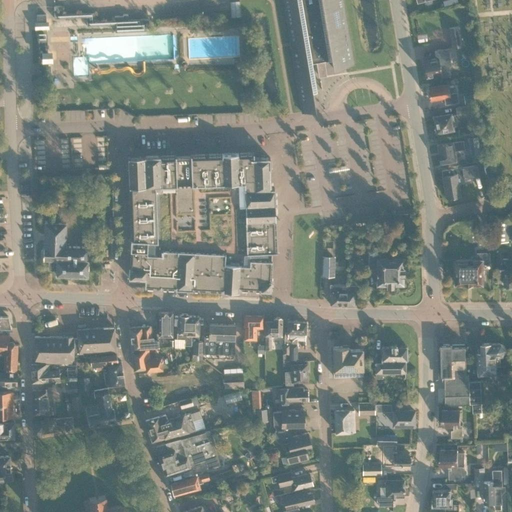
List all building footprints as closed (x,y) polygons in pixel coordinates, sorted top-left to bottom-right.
[(240,0),(230,1),(231,9),(231,17),(241,16),(240,0)] [(283,0),(291,42),(292,47),(303,112),(316,110),(313,90),(317,90),(312,61),(316,60),(317,60),(319,73),(320,72),(325,69),(323,59),(324,59),(332,58),(333,68),(344,66),(354,64),(343,0),(283,0)] [(87,25),(115,24),(115,31),(146,30),(146,27),(149,27),(149,18),(128,19),(128,13),(123,13),(123,15),(115,15),(115,20),(94,21),(94,12),(62,13),(61,5),(56,5),(54,5),(54,17),(86,15),(87,25)] [(46,14),(37,14),(37,29),(39,63),(39,73),(49,72),(46,14)] [(459,25),(449,27),(452,47),(462,45),(459,25)] [(441,72),(442,77),(451,75),(449,64),(451,64),(448,46),(435,49),(436,57),(432,58),(431,59),(423,61),(425,74),(428,74),(428,75),(432,75),(432,73),(441,72)] [(448,84),(428,87),(430,99),(440,97),(441,98),(444,98),(445,103),(458,101),(456,91),(450,92),(448,84)] [(474,92),(463,94),(465,103),(475,101),(474,92)] [(455,106),(457,115),(470,113),(468,104),(455,106)] [(451,114),(434,117),(437,133),(454,130),(453,127),(457,126),(455,114),(451,115),(451,114)] [(470,153),(480,151),(478,135),(468,136),(470,153)] [(463,141),(437,145),(440,164),(456,161),(456,158),(454,151),(464,149),(463,141)] [(130,248),(129,276),(145,277),(145,285),(239,290),(239,287),(271,289),(271,279),(271,278),(272,250),(277,250),(274,187),(271,187),(270,157),(254,157),(254,152),(238,152),(191,154),(191,155),(176,155),(160,155),(147,156),(144,156),(128,156),(131,238),(131,239),(130,248)] [(452,168),(442,169),(446,197),(460,194),(457,172),(453,173),(452,168)] [(462,172),(463,179),(480,176),(478,169),(462,172)] [(510,240),(510,227),(511,227),(511,219),(510,220),(510,219),(494,219),(494,240),(510,240)] [(43,246),(43,247),(41,250),(41,255),(43,257),(43,258),(49,258),(49,268),(57,268),(56,274),(87,275),(88,246),(66,245),(66,222),(45,222),(44,246),(43,246)] [(478,259),(456,259),(456,283),(484,283),(484,263),(490,263),(490,252),(478,252),(478,259)] [(404,284),(403,257),(380,258),(379,253),(368,253),(368,268),(377,268),(377,284),(404,284)] [(335,255),(322,255),(322,275),(335,276),(335,255)] [(511,257),(503,258),(503,262),(502,262),(502,270),(505,270),(505,284),(507,284),(507,287),(511,286),(511,257)] [(354,304),(355,284),(331,283),(330,291),(331,291),(330,303),(354,304)] [(0,327),(12,328),(9,316),(0,315),(1,311),(0,310),(0,327)] [(159,336),(172,336),(172,312),(159,312),(159,336)] [(179,315),(179,332),(178,332),(177,338),(185,338),(185,344),(193,344),(193,353),(203,354),(204,340),(199,340),(199,336),(199,315),(189,314),(186,312),(182,312),(179,315)] [(263,327),(264,315),(244,315),(244,327),(245,327),(245,338),(256,338),(256,327),(263,327)] [(265,321),(265,335),(272,335),(282,335),(283,317),(280,317),(279,316),(277,316),(276,317),(274,317),(274,321),(265,321)] [(306,332),(306,321),(288,320),(288,332),(285,332),(285,344),(283,343),(283,359),(297,359),(297,339),(305,339),(305,332),(306,332)] [(204,331),(204,353),(219,353),(234,354),(235,345),(235,324),(210,323),(209,332),(204,331)] [(132,348),(159,347),(159,340),(154,340),(154,337),(152,337),(150,325),(130,326),(132,348)] [(78,337),(77,337),(77,353),(116,350),(115,326),(78,328),(78,337)] [(18,344),(15,344),(14,342),(10,342),(10,335),(0,334),(0,351),(5,352),(5,368),(17,369),(18,344)] [(68,364),(77,364),(77,353),(77,337),(35,335),(35,361),(60,362),(60,364),(68,364)] [(505,376),(508,372),(508,369),(505,365),(501,366),(501,355),(503,355),(507,348),(502,343),(492,344),(492,342),(483,343),(483,351),(478,352),(479,374),(497,373),(500,376),(505,376)] [(470,403),(469,381),(469,374),(467,374),(466,343),(442,344),(443,375),(445,375),(446,404),(470,403)] [(349,346),(349,344),(346,345),(343,345),(343,346),(333,346),(334,376),(363,375),(362,348),(349,349),(349,346)] [(375,373),(376,373),(376,377),(383,377),(383,372),(406,372),(405,359),(407,359),(407,346),(382,347),(382,362),(376,362),(375,373)] [(146,371),(162,369),(161,356),(149,357),(149,349),(132,350),(134,369),(146,368),(146,371)] [(121,360),(118,360),(117,352),(91,355),(93,367),(97,366),(97,369),(104,369),(106,385),(124,383),(121,360)] [(33,381),(61,380),(60,368),(57,368),(57,366),(52,366),(52,364),(50,362),(32,363),(33,381)] [(291,364),(292,370),(284,370),(285,385),(294,384),(294,382),(307,381),(306,363),(291,364)] [(77,364),(68,364),(68,376),(64,376),(64,380),(77,379),(77,364)] [(0,385),(18,385),(17,371),(0,371),(0,385)] [(244,386),(243,372),(224,373),(225,387),(244,386)] [(88,376),(78,377),(79,389),(89,388),(88,376)] [(481,380),(469,381),(470,403),(473,403),(473,412),(482,411),(482,402),(486,402),(485,379),(481,379),(481,380)] [(68,392),(78,391),(77,380),(67,381),(68,392)] [(53,413),(52,386),(44,386),(44,389),(32,389),(33,413),(53,413)] [(304,386),(289,387),(279,387),(280,403),(290,402),(290,400),(308,399),(308,389),(304,390),(304,386)] [(99,404),(103,423),(116,420),(114,408),(112,408),(108,387),(94,390),(95,397),(98,396),(99,404)] [(260,389),(252,389),(252,397),(260,397),(260,389)] [(13,390),(0,390),(0,403),(13,403),(13,390)] [(83,408),(83,394),(73,394),(74,408),(83,408)] [(179,401),(182,408),(197,403),(195,396),(179,401)] [(0,416),(14,416),(13,403),(0,403),(0,416)] [(375,403),(358,403),(359,414),(375,414),(375,403)] [(91,425),(103,423),(99,404),(87,407),(91,425)] [(196,431),(204,430),(203,427),(206,426),(201,408),(177,416),(167,419),(165,413),(145,419),(152,441),(164,437),(164,439),(195,429),(196,431)] [(282,411),(273,411),(274,425),(277,428),(276,429),(275,432),(275,434),(275,437),(278,440),(281,442),(284,442),(287,456),(288,456),(289,462),(289,463),(308,458),(308,456),(305,446),(311,445),(308,432),(292,436),(289,425),(305,424),(304,409),(282,410),(282,411)] [(336,432),(354,431),(353,409),(335,410),(336,432)] [(393,410),(393,424),(399,424),(409,424),(414,424),(414,410),(393,410)] [(463,437),(463,425),(461,425),(460,410),(443,410),(443,426),(455,426),(455,430),(452,429),(452,437),(463,437)] [(34,420),(36,432),(57,430),(57,424),(65,423),(65,427),(74,426),(72,415),(34,420)] [(15,421),(0,421),(0,437),(15,437),(15,421)] [(204,431),(204,430),(196,431),(196,433),(180,438),(179,437),(155,445),(165,474),(192,465),(192,464),(205,459),(208,468),(220,464),(208,429),(204,431)] [(410,463),(410,456),(409,453),(397,454),(397,451),(393,451),(393,443),(386,443),(387,465),(394,465),(401,465),(401,463),(410,463)] [(462,474),(466,474),(466,451),(459,451),(459,449),(441,449),(441,465),(452,465),(452,469),(450,469),(450,477),(462,477),(462,474)] [(0,478),(12,478),(10,454),(0,454),(0,478)] [(362,463),(362,474),(381,474),(381,463),(362,463)] [(475,479),(486,478),(485,466),(474,466),(475,479)] [(501,486),(503,486),(503,480),(502,468),(493,469),(493,480),(484,480),(485,502),(495,502),(495,499),(501,499),(501,486)] [(292,490),(311,484),(308,473),(289,477),(287,472),(276,474),(271,476),(273,482),(277,480),(279,486),(291,484),(292,490)] [(199,488),(198,483),(203,482),(203,480),(209,478),(208,473),(199,475),(196,476),(170,484),(173,495),(199,488)] [(393,497),(404,496),(404,480),(386,480),(387,496),(376,496),(377,502),(379,502),(379,505),(394,505),(393,497)] [(446,511),(460,511),(460,502),(454,502),(454,496),(452,496),(452,488),(458,488),(458,483),(443,483),(443,489),(435,489),(435,496),(433,496),(433,505),(446,504),(446,511)] [(240,496),(237,487),(231,489),(233,498),(240,496)] [(286,502),(282,503),(284,511),(291,511),(300,510),(298,504),(314,500),(312,491),(308,492),(307,489),(284,495),(286,502)] [(89,500),(84,500),(85,510),(74,511),(128,511),(129,510),(124,506),(120,504),(109,506),(106,494),(89,497),(89,500)]
